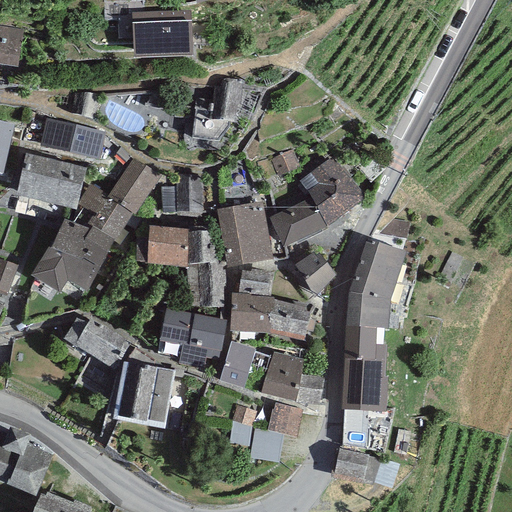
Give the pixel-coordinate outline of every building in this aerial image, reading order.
[(143,1),(102,3),(103,22),(116,21),(117,38),(131,37),(130,13),(144,12),(143,1)] [(188,10),(144,12),(130,13),(131,37),(132,55),(190,52),(188,10)] [(2,27),(0,26),(0,62),(16,65),(23,31),(2,27)] [(242,81),(223,78),(219,86),(214,86),(212,100),(196,98),(194,108),(196,108),(191,137),(218,140),(229,126),(229,120),(235,120),(237,102),(240,102),(242,81)] [(95,97),(76,95),(74,112),(92,114),(95,97)] [(0,169),(2,170),(14,123),(0,119),(0,169)] [(105,132),(65,123),(59,150),(99,159),(105,132)] [(86,166),(25,152),(15,196),(51,204),(52,202),(76,207),(86,166)] [(312,196),(269,217),(283,245),(327,224),(365,195),(333,156),(301,180),(312,196)] [(161,176),(133,159),(106,195),(89,184),(78,203),(84,207),(73,221),(88,228),(84,236),(107,249),(113,237),(115,238),(133,212),(134,213),(161,176)] [(203,176),(175,174),(176,186),(161,186),(161,212),(177,211),(177,217),(202,216),(203,176)] [(263,200),(216,208),(226,266),(273,258),(263,200)] [(73,221),(63,217),(52,243),(50,242),(30,273),(60,291),(67,279),(87,289),(107,249),(84,236),(88,228),(73,221)] [(188,227),(149,224),(148,235),(137,235),(136,259),(146,258),(147,261),(189,265),(188,230),(188,227)] [(221,267),(217,231),(188,230),(189,265),(190,313),(222,319),(223,283),(225,283),(225,267),(221,267)] [(347,298),(344,326),(380,329),(380,306),(398,253),(365,243),(347,298)] [(314,251),(294,263),(314,297),(336,273),(320,252),(316,254),(314,251)] [(16,264),(0,258),(0,289),(7,292),(16,264)] [(231,293),(230,331),(269,332),(273,299),(273,296),(269,296),(274,271),(250,268),(250,271),(240,270),(238,293),(231,293)] [(311,307),(273,299),(269,332),(303,342),(311,307)] [(218,359),(226,320),(222,319),(190,313),(165,307),(158,339),(161,339),(157,354),(178,359),(176,364),(197,368),(200,355),(218,359)] [(76,317),(64,337),(91,355),(108,328),(90,316),(86,323),(76,317)] [(108,328),(91,355),(113,369),(131,342),(108,328)] [(367,333),(343,331),(337,405),(374,408),(380,348),(366,347),(367,333)] [(267,353),(230,344),(222,375),(245,381),(249,365),(263,368),(267,353)] [(303,358),(273,351),(260,391),(294,401),(300,373),(303,358)] [(170,375),(122,364),(111,418),(158,428),(170,375)] [(324,377),(300,373),(294,401),(318,403),(324,377)] [(250,414),(232,409),(228,425),(228,442),(246,443),(246,429),(250,414)] [(298,417),(272,412),(268,430),(257,428),(251,456),(277,462),(282,434),(294,437),(298,417)] [(363,415),(340,412),(336,446),(359,449),(363,415)] [(31,428),(9,419),(4,431),(0,429),(0,479),(35,493),(51,453),(25,443),(31,428)] [(366,459),(337,452),(330,481),(358,488),(359,482),(388,491),(394,468),(366,459)] [(69,511),(40,502),(36,511),(69,511)]
